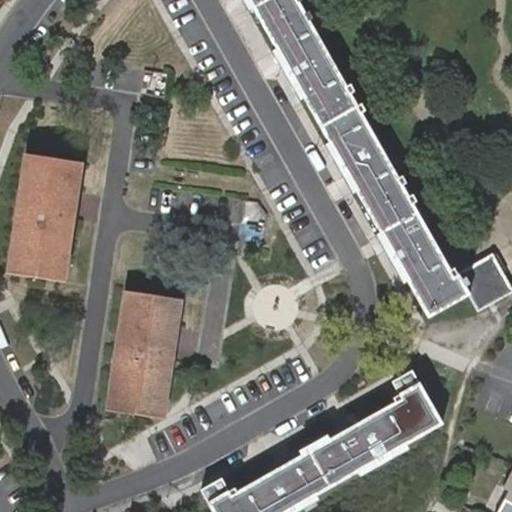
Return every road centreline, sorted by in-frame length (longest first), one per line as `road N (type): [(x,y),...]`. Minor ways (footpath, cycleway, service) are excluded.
road 1 (residential): [(206,0),(361,276),(368,326),(359,354),(333,386),(156,476),(91,499),(68,498)]
road 2 (residential): [(68,498),(0,367)]
